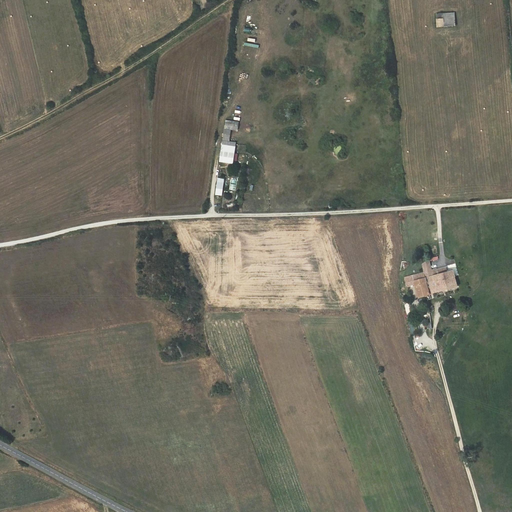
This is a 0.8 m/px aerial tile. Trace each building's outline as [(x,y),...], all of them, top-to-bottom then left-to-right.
[(435,22),(435,27),(441,26),(443,34),(454,32),(452,19),(435,22)] [(233,149),(229,148),(229,144),(221,143),(221,147),(218,163),(231,165),(233,149)] [(216,178),(215,195),(222,195),(223,178),(216,178)] [(427,265),(429,274),(437,272),(434,261),(427,265)] [(437,272),(429,274),(436,295),(462,288),(458,272),(452,273),(451,269),(443,271),(441,271),(437,272)] [(436,295),(429,274),(412,278),(413,284),(419,283),(420,285),(424,299),(436,295)]
